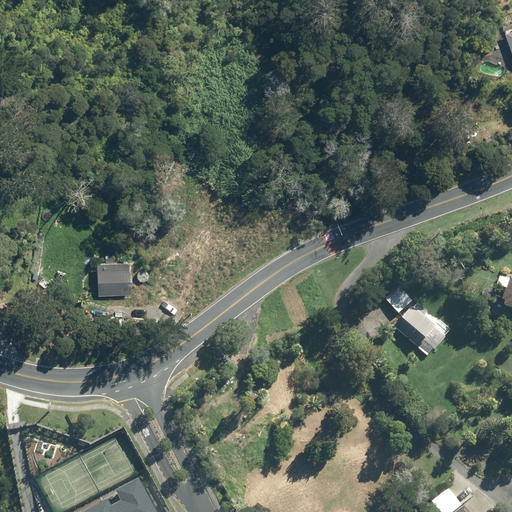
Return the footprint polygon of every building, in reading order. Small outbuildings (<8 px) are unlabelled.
[(128,262),(96,263),(97,295),(129,294),(128,262)] [(511,277),(509,276),(501,299),(504,300),(503,304),(511,307),(511,277)] [(411,300),(398,286),(384,299),(397,313),(411,300)] [(429,341),(435,335),(431,331),(436,326),(412,305),(394,326),(417,347),(425,338),(429,341)] [(237,418),(228,402),(199,417),(210,436),(212,435),(233,473),(266,454),(265,453),(271,450),(261,431),(255,434),(244,414),(237,418)] [(202,428),(197,419),(191,422),(195,431),(202,428)] [(158,511),(139,476),(113,489),(118,499),(112,503),(108,496),(77,511),(158,511)]
